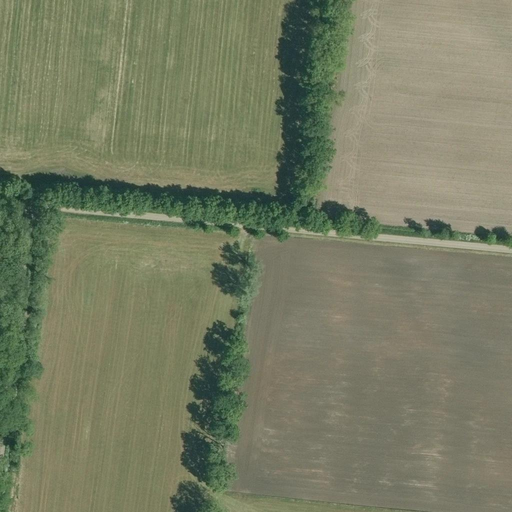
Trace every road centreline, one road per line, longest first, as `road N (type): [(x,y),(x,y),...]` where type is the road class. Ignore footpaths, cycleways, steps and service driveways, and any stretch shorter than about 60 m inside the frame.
road 1 (unclassified): [(27,207),(511,251)]
road 2 (unclassified): [(0,445),(27,207)]
